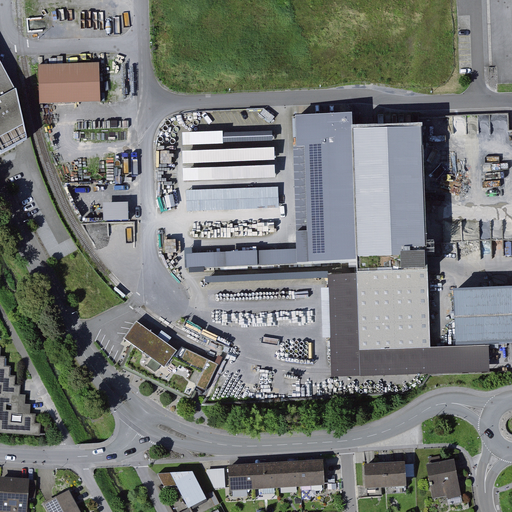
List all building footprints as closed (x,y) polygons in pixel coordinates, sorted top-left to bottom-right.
[(98,67),(37,70),(39,108),(99,105),(98,67)] [(0,70),(0,157),(23,147),(13,96),(0,70)] [(186,267),(353,262),(348,129),(348,116),(292,117),(297,252),(186,256),(186,267)] [(369,129),(348,129),(353,262),(353,275),(327,275),(331,377),(487,372),(486,345),(452,346),(429,347),(426,263),(421,127),(369,129)] [(220,133),(181,134),(182,147),(220,145),(220,144),(269,142),(269,133),(220,134),(220,133)] [(271,150),(181,153),(181,164),(272,161),(271,150)] [(273,168),(182,170),(183,182),(273,179),(273,168)] [(275,189),(187,193),(188,212),(276,208),(275,189)] [(130,219),(129,201),(103,202),(104,220),(130,219)] [(219,240),(222,227),(214,225),(212,234),(197,231),(196,236),(219,240)] [(467,291),(450,291),(452,346),(511,343),(511,276),(510,277),(511,289),(467,291)] [(300,290),(300,281),(285,282),(286,291),(300,290)] [(127,338),(137,346),(127,366),(195,398),(207,374),(174,358),(179,351),(139,321),(127,338)] [(0,347),(0,432),(42,435),(43,424),(37,423),(37,414),(32,414),(33,404),(27,404),(28,395),(22,395),(23,386),(17,385),(17,376),(12,376),(13,367),(6,367),(7,357),(2,357),(2,348),(0,347)] [(329,488),(327,461),(303,462),(305,490),(329,488)] [(456,461),(428,466),(434,499),(447,497),(448,501),(463,498),(456,461)] [(305,490),(303,462),(279,464),(281,492),(305,490)] [(410,488),(408,463),(389,464),(391,489),(410,488)] [(281,492),(279,464),(255,465),(257,493),(281,492)] [(391,489),(389,464),(369,466),(371,491),(391,489)] [(257,493),(255,465),(231,467),(233,495),(257,493)] [(226,487),(225,468),(211,468),(212,488),(226,487)] [(196,474),(173,477),(191,509),(210,499),(196,474)] [(26,511),(29,481),(3,479),(0,511),(26,511)] [(80,511),(70,494),(50,506),(53,511),(80,511)] [(182,506),(180,502),(172,506),(176,511),(191,511),(193,511),(187,503),(182,506)]
